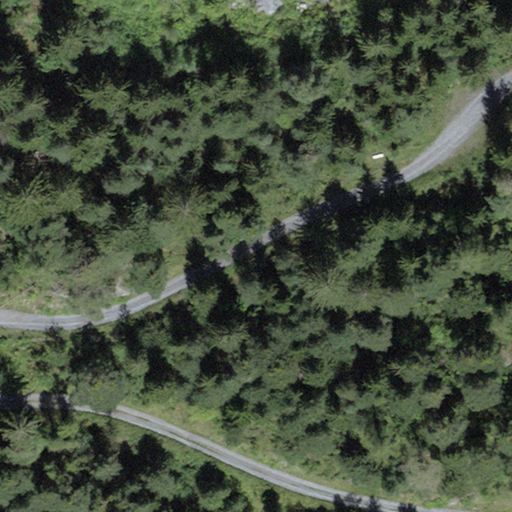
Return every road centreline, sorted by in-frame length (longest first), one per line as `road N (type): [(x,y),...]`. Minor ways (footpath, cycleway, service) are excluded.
road 1 (track): [(0,315),(128,293),(217,242),(401,184),(479,121),(511,82)]
road 2 (track): [(418,511),(267,474),(99,407),(0,400)]
